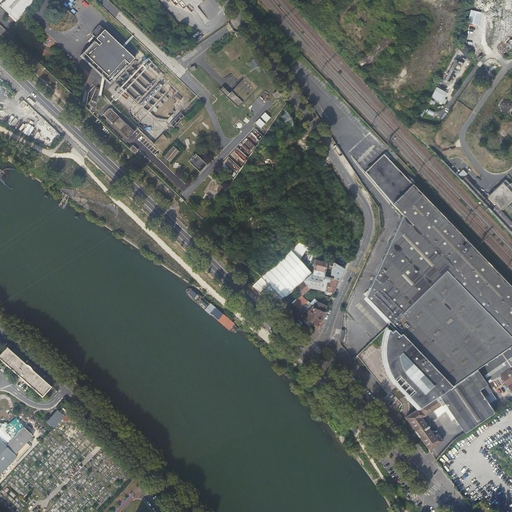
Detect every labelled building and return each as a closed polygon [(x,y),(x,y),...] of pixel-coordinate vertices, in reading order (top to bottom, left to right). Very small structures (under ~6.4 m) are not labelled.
[(37,0),(0,0),(0,3),(18,21),(37,0)] [(166,0),(167,1),(168,0),(175,0),(182,7),(185,5),(191,12),(204,0),(166,0)] [(469,22),(480,25),(483,12),(473,9),(469,22)] [(99,39),(81,57),(111,85),(136,59),(102,26),(94,34),(99,39)] [(125,36),(120,40),(126,45),(130,41),(125,36)] [(461,62),(456,59),(446,80),(449,82),(450,79),(455,81),(466,60),(462,58),(461,62)] [(224,86),(220,90),(237,106),(243,100),(238,95),(239,95),(237,93),(234,90),(230,93),(224,86)] [(444,98),(447,92),(437,87),(432,98),(445,104),(447,100),(444,98)] [(511,104),(507,99),(498,106),(506,114),(511,108),(511,104)] [(254,123),(261,129),(283,107),(276,101),(254,123)] [(113,123),(119,117),(110,108),(108,108),(103,114),(113,123)] [(134,131),(119,117),(113,123),(127,138),(134,131)] [(24,131),(26,124),(18,121),(16,127),(20,129),(20,130),(24,131)] [(28,135),(34,127),(29,124),(23,132),(28,135)] [(163,134),(153,143),(159,150),(169,141),(163,134)] [(244,146),(239,154),(246,159),(251,151),(244,146)] [(397,165),(384,151),(365,170),(392,201),(392,202),(401,213),(418,188),(397,165)] [(197,154),(189,161),(200,171),(207,164),(197,154)] [(456,173),(462,170),(460,164),(453,168),(456,173)] [(465,175),(460,180),(511,235),(511,185),(505,178),(495,187),(497,190),(496,191),(495,190),(488,197),(494,204),(493,205),(465,175)] [(62,187),(60,191),(65,195),(68,197),(71,199),(72,200),(74,195),(75,189),(62,187)] [(368,305),(386,323),(392,330),(390,332),(385,327),(384,330),(382,335),(381,341),(381,346),(382,358),(382,361),(383,364),(386,372),(390,379),(393,384),(394,382),(406,395),(405,396),(417,410),(423,405),(434,397),(438,395),(469,375),(476,369),(511,345),(511,287),(506,282),(436,207),(418,189),(401,213),(406,218),(410,231),(397,235),(392,244),(394,245),(395,259),(383,261),(369,288),(371,290),(365,296),(370,302),(368,305)] [(410,231),(406,218),(397,235),(410,231)] [(394,245),(392,244),(383,261),(395,259),(394,245)] [(290,250),(284,256),(305,279),(311,274),(290,250)] [(284,256),(261,277),(282,299),(286,296),(293,289),(305,279),(284,256)] [(316,260),(312,274),(324,276),(327,262),(316,260)] [(344,268),(333,262),(330,275),(333,276),(332,278),(339,279),(344,268)] [(311,274),(305,279),(293,289),(301,296),(302,297),(304,296),(302,295),(310,288),(333,292),(339,279),(332,278),(324,276),(312,274),(311,274)] [(261,277),(252,285),(273,306),(282,299),(261,277)] [(293,289),(286,296),(293,303),(298,308),(301,305),(296,300),(301,296),(293,289)] [(311,304),(310,303),(303,297),(300,300),(309,307),(311,304)] [(324,312),(327,306),(317,301),(314,299),(310,303),(311,304),(313,306),(317,309),(324,312)] [(317,328),(324,312),(317,309),(313,306),(309,311),(309,310),(308,312),(303,307),(299,310),(305,315),(304,317),(315,326),(317,328)] [(310,327),(315,326),(304,317),(302,320),(310,327)] [(511,367),(511,345),(476,369),(487,385),(500,375),(511,367)] [(0,354),(0,360),(42,398),(51,387),(6,347),(0,354)] [(511,367),(500,375),(511,392),(511,367)] [(487,385),(476,369),(469,375),(489,404),(497,399),(487,385)] [(465,433),(494,412),(489,404),(469,375),(438,395),(444,403),(465,433)] [(441,406),(444,403),(438,395),(434,397),(440,405),(441,406)] [(432,411),(440,405),(434,397),(423,405),(417,410),(405,418),(416,432),(426,426),(421,418),(427,414),(432,411)] [(62,419),(65,415),(59,410),(48,421),(54,427),(62,419)] [(65,415),(62,419),(64,421),(67,421),(68,420),(69,419),(69,420),(75,414),(71,410),(65,415)] [(437,419),(432,411),(427,414),(432,422),(437,419)] [(426,426),(416,432),(418,436),(429,429),(426,426)] [(25,427),(7,447),(16,455),(34,436),(25,427)] [(429,429),(418,436),(428,450),(442,442),(437,434),(434,436),(429,429)] [(0,474),(17,456),(16,455),(7,447),(0,440),(0,474)]
